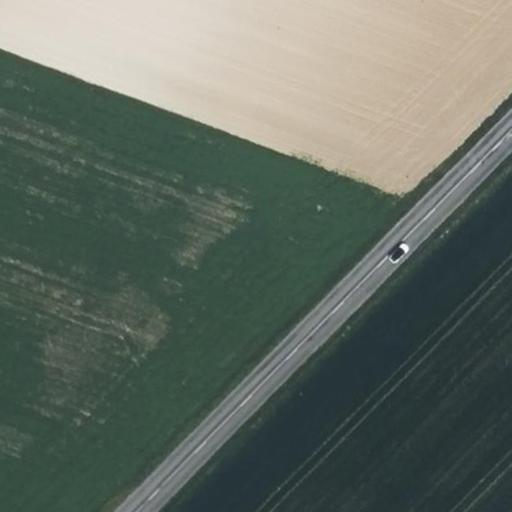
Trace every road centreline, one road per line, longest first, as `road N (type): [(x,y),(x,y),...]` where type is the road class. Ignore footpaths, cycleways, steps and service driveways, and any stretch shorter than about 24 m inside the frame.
road 1 (tertiary): [(511,130),(135,511)]
road 2 (track): [(142,504),(0,437)]
